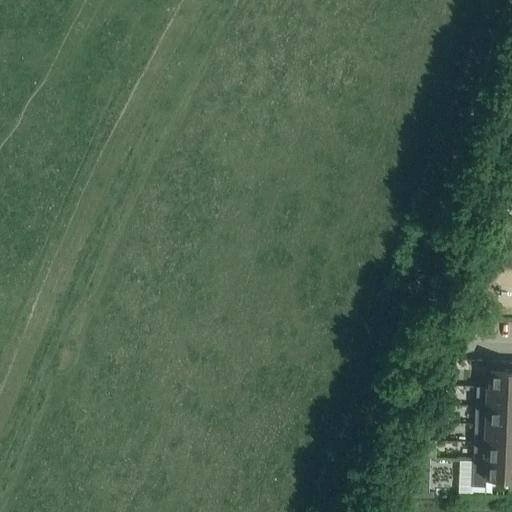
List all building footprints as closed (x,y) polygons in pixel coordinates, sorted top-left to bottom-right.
[(511,359),(490,359),(489,385),(489,387),(511,387),(511,359)] [(511,405),(511,387),(489,387),(489,385),(476,384),(475,404),(511,405)] [(511,423),(511,405),(475,404),(475,422),(511,423)] [(511,441),(511,423),(475,422),(474,440),(511,441)] [(511,459),(511,441),(474,440),(473,459),(487,459),(511,459)] [(419,457),(407,494),(429,494),(429,458),(419,457)] [(473,459),(472,485),(485,486),(485,478),(491,478),(510,479),(509,488),(511,487),(511,459),(487,459),(473,459)]
